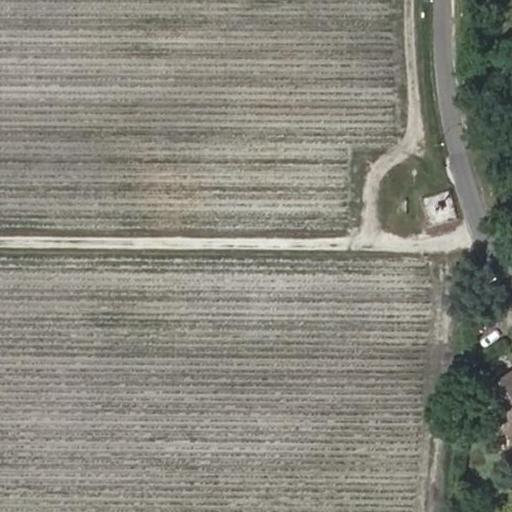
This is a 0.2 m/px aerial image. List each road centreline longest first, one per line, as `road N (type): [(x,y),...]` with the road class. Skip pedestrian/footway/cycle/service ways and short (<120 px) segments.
road 1 (track): [(489,236),(448,246),(0,241)]
road 2 (residential): [(446,0),(452,105),(473,196),(511,277)]
road 3 (track): [(448,246),(431,511)]
road 4 (track): [(367,245),(373,177),(409,149),(414,134),(412,0)]
